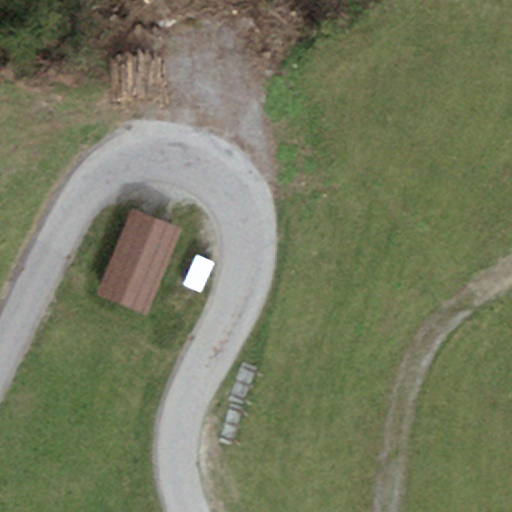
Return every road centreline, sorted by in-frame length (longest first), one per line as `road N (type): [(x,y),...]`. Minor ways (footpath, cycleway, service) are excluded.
road 1 (unclassified): [(187,511),(175,450),(184,410),(239,298),(248,259),(240,201),(221,176),(164,155),(113,167),(68,219),(0,348)]
road 2 (track): [(383,511),(403,397),(422,348),(445,319),(511,270)]
